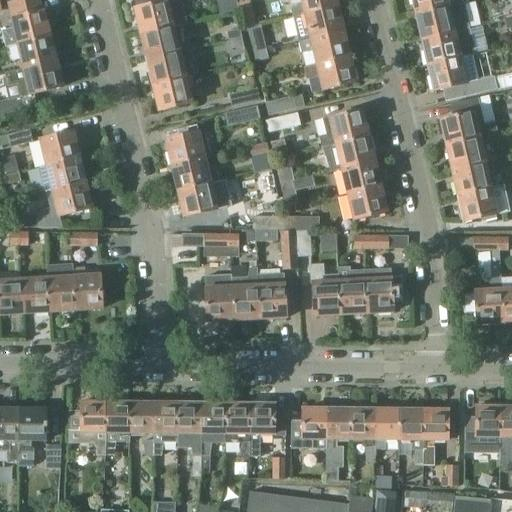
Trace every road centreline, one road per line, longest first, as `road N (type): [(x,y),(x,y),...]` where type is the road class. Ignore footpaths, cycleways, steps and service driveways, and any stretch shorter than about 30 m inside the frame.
road 1 (residential): [(432,365),(424,201),(375,0)]
road 2 (residential): [(148,364),(156,234),(103,0)]
road 3 (unclassified): [(148,364),(432,365)]
road 4 (unclassified): [(0,363),(148,364)]
